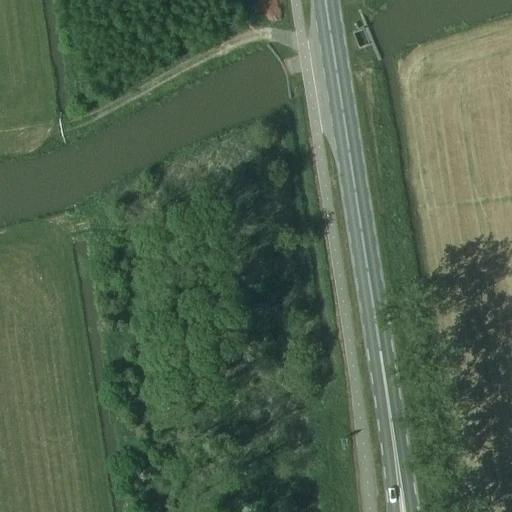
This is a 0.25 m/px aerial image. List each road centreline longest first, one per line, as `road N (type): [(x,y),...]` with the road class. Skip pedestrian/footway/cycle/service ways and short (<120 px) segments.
road 1 (primary): [(374,330),(321,0)]
road 2 (track): [(57,133),(237,41),(267,33),(327,41)]
road 3 (primary): [(408,511),(374,330)]
road 4 (primary): [(374,330),(392,511)]
